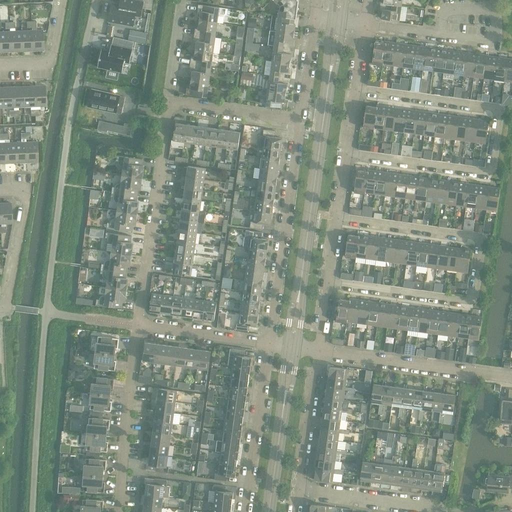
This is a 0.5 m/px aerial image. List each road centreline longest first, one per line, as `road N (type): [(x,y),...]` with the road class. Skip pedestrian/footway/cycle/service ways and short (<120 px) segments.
road 1 (unclassified): [(32,511),(45,313),(96,0)]
road 2 (residential): [(347,155),(491,173),(502,105),(357,85)]
road 3 (residential): [(329,282),(471,299),(479,236),(339,217)]
road 4 (tertiary): [(291,345),(337,19)]
road 5 (residential): [(270,343),(301,120)]
road 6 (residential): [(168,101),(139,324)]
road 7 (residential): [(318,349),(511,376)]
road 8 (residential): [(122,511),(139,324)]
road 9 (residential): [(245,511),(270,343)]
road 10 (tertiary): [(269,511),(291,345)]
road 11 (residential): [(0,308),(27,189),(0,190)]
road 12 (residential): [(445,509),(299,491)]
road 13 (residential): [(299,491),(318,349)]
road 14 (residential): [(301,120),(168,101)]
road 15 (residential): [(139,324),(270,343)]
